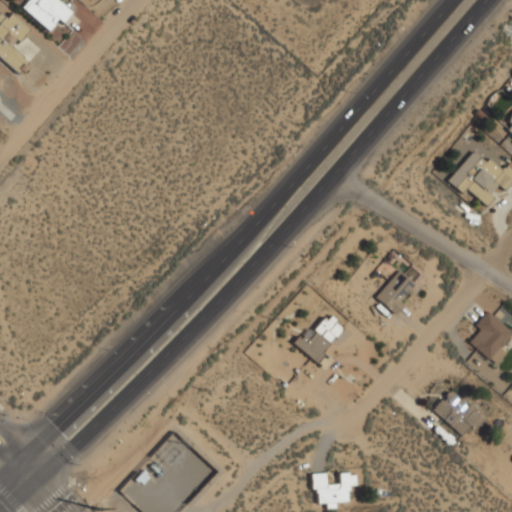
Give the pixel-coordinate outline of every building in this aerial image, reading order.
[(71,9),(60,0),(27,0),(22,7),(52,32),(71,9)] [(0,12),(0,57),(19,73),(29,61),(13,48),(30,28),(11,12),(7,18),(0,12)] [(511,116),(502,128),(511,137),(511,116)] [(463,194),(467,189),(488,207),(511,179),(511,169),(506,164),(501,170),(475,147),(446,180),(463,194)] [(375,296),(395,314),(418,288),(399,270),(375,296)] [(495,365),(507,351),(500,345),(511,331),(487,310),(474,325),(479,330),(468,342),(495,365)] [(311,330),(308,327),(294,340),(311,360),(345,331),(330,314),(311,330)] [(432,410),(465,438),(483,416),(449,389),(432,410)] [(313,473),(314,502),(325,502),(326,508),(337,508),(336,501),(349,500),(348,488),(355,488),(355,471),(338,472),(339,482),(327,483),(327,472),(313,473)]
